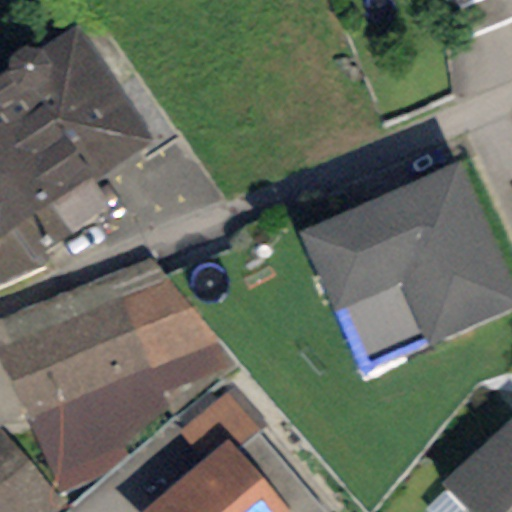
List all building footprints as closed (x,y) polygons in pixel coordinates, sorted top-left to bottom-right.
[(511,0),(457,0),(472,35),(511,18),(511,0)] [(10,70),(0,76),(0,284),(49,263),(41,253),(111,210),(93,182),(154,141),(78,27),(43,50),(34,47),(26,47),(17,51),(10,59),(10,70)] [(511,310),(511,288),(456,165),(298,236),(333,315),(341,311),(366,366),(425,340),(429,347),(511,310)] [(234,363),(149,258),(0,319),(0,361),(26,417),(60,493),(126,458),(122,444),(170,412),(160,395),(234,363)] [(0,361),(0,429),(26,417),(0,361)] [(227,392),(178,431),(204,462),(228,442),(237,452),(260,433),(227,392)] [(511,511),(511,422),(444,486),(468,511),(511,511)] [(0,511),(56,511),(63,506),(0,431),(0,511)] [(204,462),(141,511),(323,511),(260,433),(237,452),(228,442),(204,462)]
